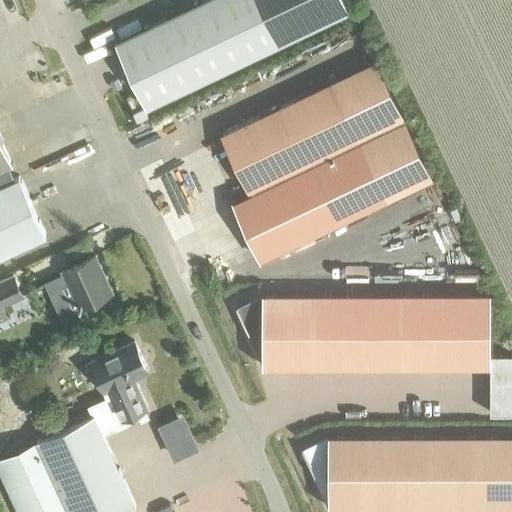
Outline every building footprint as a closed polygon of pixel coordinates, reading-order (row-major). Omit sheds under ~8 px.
[(213,74),(247,58),(219,0),(197,0),(184,7),(182,8),(213,74)] [(219,0),(247,58),(280,42),(260,0),(219,0)] [(301,0),(260,0),(280,42),(314,25),(301,0)] [(344,0),(301,0),(314,25),(348,9),(344,0)] [(213,74),(182,8),(114,40),(145,106),(213,74)] [(377,57),(219,131),(249,191),(231,200),(259,259),(434,178),(377,57)] [(0,135),(0,169),(6,166),(13,163),(0,135)] [(0,183),(11,178),(6,166),(0,169),(0,183)] [(0,183),(0,254),(45,234),(18,175),(11,178),(0,183)] [(103,274),(102,275),(98,266),(99,266),(94,255),(61,270),(78,306),(111,291),(103,274)] [(13,273),(0,279),(0,304),(23,294),(13,273)] [(491,292),(261,292),(261,294),(237,305),(236,304),(235,305),(256,351),(261,351),(261,365),(489,365),(491,365),(491,353),(491,292)] [(134,340),(90,360),(103,390),(107,388),(111,396),(89,406),(92,412),(94,412),(101,428),(147,407),(135,383),(133,384),(130,377),(147,370),(134,340)] [(489,365),(489,411),(511,410),(511,356),(510,353),(491,353),(491,365),(489,365)] [(0,378),(0,398),(0,399),(18,392),(11,374),(0,378)] [(67,511),(68,511),(115,511),(135,503),(101,428),(93,412),(92,413),(3,454),(29,511),(67,511)] [(482,506),(511,505),(511,432),(482,433),(482,506)] [(328,506),(366,506),(366,433),(328,433),(328,506)] [(366,506),(405,506),(405,433),(366,433),(366,506)] [(405,506),(443,506),(443,433),(405,433),(405,506)] [(443,506),(482,506),(482,433),(443,433),(443,506)]
